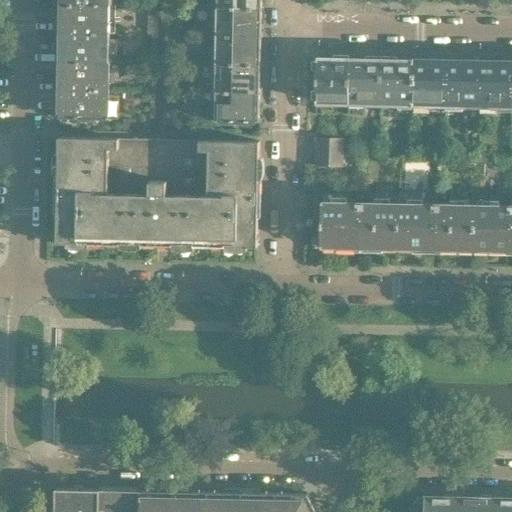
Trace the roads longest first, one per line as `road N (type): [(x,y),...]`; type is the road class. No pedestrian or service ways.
road 1 (residential): [(18,511),(25,473),(45,463),(325,471)]
road 2 (residential): [(16,278),(23,0)]
road 3 (residential): [(288,286),(16,278)]
road 4 (residential): [(291,26),(288,286)]
road 5 (residential): [(511,293),(288,286)]
road 6 (residential): [(291,26),(511,25)]
road 7 (residential): [(325,471),(511,474)]
